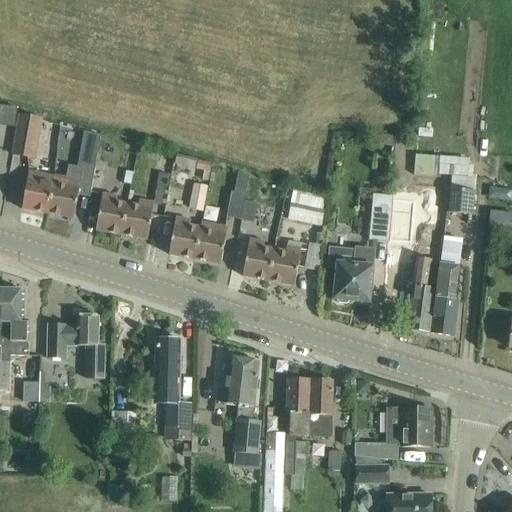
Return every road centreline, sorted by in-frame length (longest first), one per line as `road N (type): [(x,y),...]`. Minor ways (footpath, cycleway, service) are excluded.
road 1 (tertiary): [(487,390),(0,240)]
road 2 (residential): [(462,511),(487,390)]
